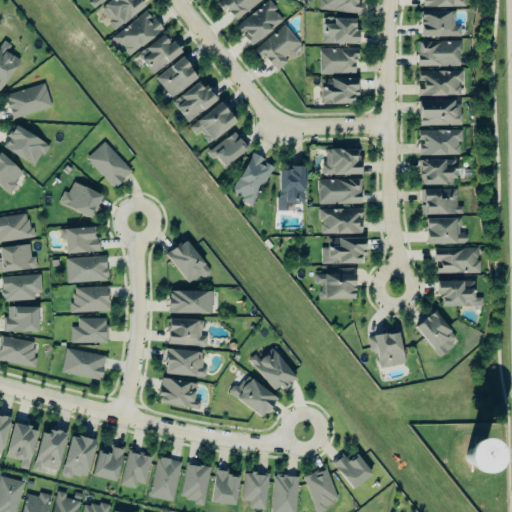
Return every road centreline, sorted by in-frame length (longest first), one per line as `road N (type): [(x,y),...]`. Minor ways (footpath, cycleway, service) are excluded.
road 1 (residential): [(0,386),(195,436),(277,444),(304,431)]
road 2 (residential): [(392,0),(387,124),(397,289)]
road 3 (residential): [(177,0),(280,127),(387,124)]
road 4 (residential): [(139,224),(146,326),(124,417)]
